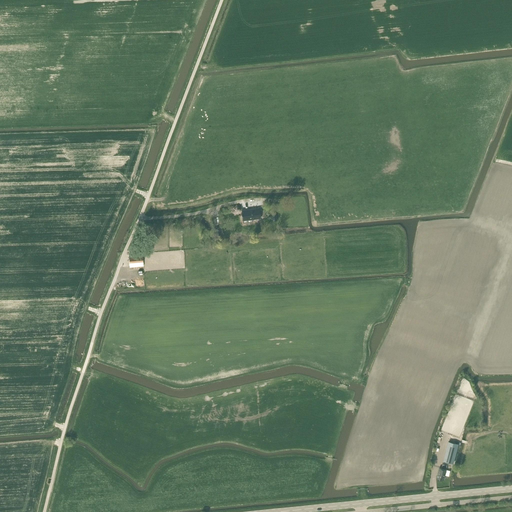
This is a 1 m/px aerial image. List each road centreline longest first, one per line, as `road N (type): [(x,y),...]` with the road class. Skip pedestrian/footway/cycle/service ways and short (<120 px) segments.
road 1 (secondary): [(279,511),(511,488)]
road 2 (track): [(139,218),(221,0)]
